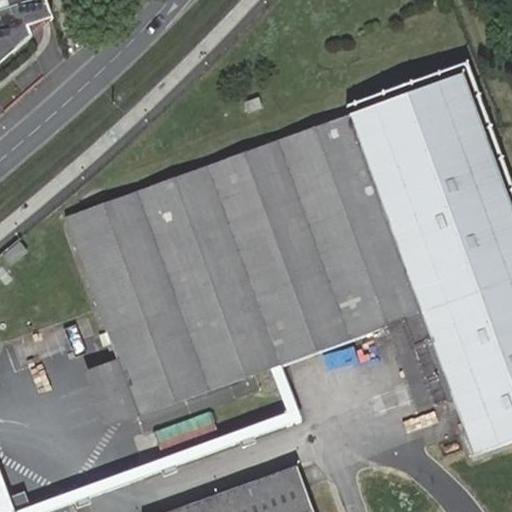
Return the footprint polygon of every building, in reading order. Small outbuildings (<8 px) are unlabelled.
[(45,0),(0,0),(0,64),(31,37),(27,26),(51,18),(45,0)] [(467,429),(511,413),(511,211),(462,75),(66,220),(116,362),(136,419),(272,369),(279,367),(424,314),(467,429)] [(136,419),(116,362),(83,373),(104,430),(136,419)] [(41,504),(20,511),(52,511),(299,421),(279,367),(272,369),(288,414),(41,504)] [(511,444),(511,413),(467,429),(477,457),(511,444)] [(310,511),(296,469),(169,511),(310,511)] [(0,511),(12,511),(0,477),(0,511)]
